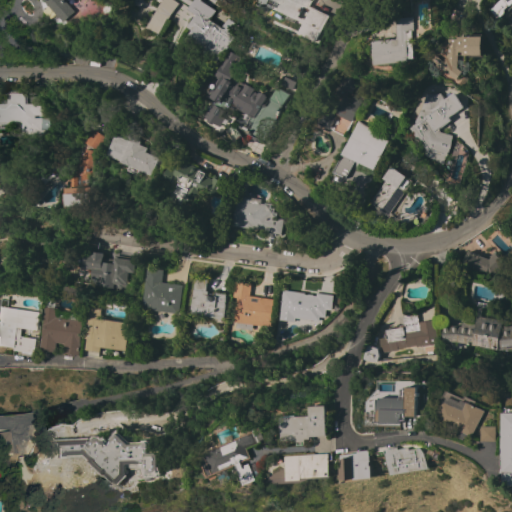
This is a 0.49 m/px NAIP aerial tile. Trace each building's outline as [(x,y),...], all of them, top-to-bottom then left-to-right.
[(65,0),(76,11),(66,21),(45,0),(65,0)] [(172,0),(157,0),(147,29),(161,34),(172,0)] [(238,27),(231,37),(233,38),(215,64),(183,41),(190,31),(185,28),(194,14),(186,9),(192,0),(198,0),(213,11),(208,19),(220,26),(226,18),(238,27)] [(309,0),(307,6),(327,16),(316,41),(296,32),(302,19),(303,20),(308,10),(301,7),(296,19),(254,0),(309,0)] [(498,0),(511,0),(511,5),(497,20),(494,17),(493,18),(488,12),(489,10),(489,9),(498,0)] [(467,14),(463,27),(459,25),(459,27),(447,24),(452,9),(467,14)] [(398,38),(396,19),(414,17),(415,30),(413,31),(416,59),(410,59),(410,61),(375,65),(373,41),(398,38)] [(436,55),(446,62),(447,60),(447,52),(449,51),(448,39),(457,39),(457,37),(468,36),(468,35),(482,34),(483,56),(464,57),(464,52),(459,52),(459,55),(459,68),(463,71),(457,79),(432,61),(436,55)] [(244,67),(236,81),(259,95),(260,92),(268,97),(267,98),(270,100),(276,88),(287,94),(280,106),(283,107),(262,144),(252,138),(253,137),(246,133),(249,128),(246,127),(251,118),(230,106),(227,111),(236,117),(230,127),(224,124),(222,127),(216,123),(215,125),(209,121),(210,120),(208,118),(209,117),(208,116),(214,105),(213,104),(214,101),(217,103),(218,101),(212,97),(222,79),(217,76),(228,58),(244,67)] [(288,76),(297,80),(293,89),(284,85),(288,76)] [(350,98),(351,97),(360,101),(344,135),(317,122),(334,85),(338,86),(340,83),(335,80),(338,76),(342,78),(343,76),(347,78),(348,76),(350,76),(351,77),(353,78),(353,79),(352,81),(356,82),(352,93),(348,91),(345,96),(350,98)] [(11,122),(9,124),(0,124),(0,100),(9,91),(31,91),(31,94),(27,94),(26,96),(26,104),(43,104),(43,115),(34,115),(34,118),(48,118),(50,124),(48,130),(44,130),(45,141),(34,142),(34,135),(21,135),(20,121),(11,122)] [(424,99),(426,94),(433,95),(440,93),(445,102),(442,104),(444,106),(439,110),(446,118),(444,119),(436,125),(440,132),(452,135),(451,146),(447,156),(446,156),(444,164),(424,154),(426,150),(417,137),(416,138),(409,128),(415,123),(414,122),(420,109),(421,109),(424,99)] [(387,141),(374,170),(355,160),(345,179),(332,173),(358,120),(387,141)] [(83,142),(91,129),(105,137),(96,151),(83,142)] [(116,130),(141,141),(140,144),(148,148),(146,152),(159,158),(152,175),(139,170),(137,175),(128,170),(130,166),(106,154),(116,130)] [(94,155),(95,155),(93,163),(95,163),(94,168),(93,167),(91,176),(87,175),(87,192),(89,191),(90,205),(72,206),(70,172),(75,172),(77,164),(79,164),(81,153),(83,153),(83,149),(95,151),(94,155)] [(354,163),(340,157),(330,178),(358,190),(365,175),(351,168),(354,163)] [(200,188),(194,200),(186,196),(185,198),(175,193),(176,190),(162,183),(170,165),(177,168),(181,159),(201,169),(200,170),(207,173),(205,176),(212,179),(214,177),(225,182),(219,197),(200,188)] [(411,181),(388,216),(369,203),(385,181),(382,178),(390,166),(411,181)] [(236,182),(234,186),(225,181),(229,173),(237,176),(239,177),(236,182)] [(12,197),(7,196),(7,188),(8,188),(16,188),(16,197),(12,197)] [(281,234),(268,232),(266,229),(254,227),(253,229),(232,226),(236,195),(261,199),(260,203),(264,204),(264,202),(271,203),(270,207),(274,208),(273,212),(277,213),(277,218),(283,219),(281,234)] [(220,205),(224,206),(221,217),(217,216),(216,213),(213,213),(214,209),(220,205)] [(93,269),(91,269),(91,271),(81,269),(81,267),(80,267),(82,253),(91,255),(91,251),(104,253),(103,262),(113,263),(114,257),(135,260),(134,273),(128,272),(126,283),(125,283),(125,287),(121,289),(91,285),(93,269)] [(494,252),(508,267),(500,274),(497,271),(493,275),(488,273),(487,274),(463,265),(469,251),(481,255),(481,254),(489,256),(494,252)] [(148,268),(159,270),(159,269),(164,270),(162,282),(183,285),(178,314),(142,308),(148,268)] [(195,277),(208,279),(206,291),(208,291),(208,293),(214,294),(214,292),(227,294),(223,319),(222,319),(222,323),(204,320),(204,316),(190,314),(195,277)] [(251,283),(250,296),(274,299),(269,327),(252,325),(251,330),(235,328),(236,322),(234,322),(237,297),(233,297),(236,282),(251,283)] [(85,296),(85,300),(65,297),(65,293),(66,287),(86,290),(85,296)] [(305,293),(304,294),(316,296),(316,293),(332,295),(330,310),(317,309),(316,314),(310,314),(309,320),(304,319),(303,323),(279,320),(283,290),(305,293)] [(40,312),(34,353),(13,350),(14,347),(0,345),(0,319),(2,306),(40,312)] [(58,308),(58,311),(79,314),(78,319),(83,320),(78,355),(74,355),(72,356),(68,356),(66,354),(63,353),(64,343),(56,342),(55,352),(40,350),(46,306),(58,308)] [(85,338),(89,307),(101,309),(100,318),(129,322),(125,351),(101,347),(100,352),(85,350),(87,338),(85,338)] [(378,339),(387,337),(386,330),(399,328),(398,326),(404,325),(403,315),(418,313),(419,322),(435,319),(439,344),(422,346),(416,347),(416,346),(397,348),(397,350),(381,353),(378,339)] [(442,326),(454,326),(462,326),(463,322),(476,324),(479,316),(504,320),(502,327),(511,325),(511,348),(497,350),(457,342),(443,342),(442,326)] [(362,359),(367,345),(377,349),(378,356),(377,361),(370,361),(362,359)] [(407,397),(407,388),(412,388),(412,387),(424,387),(424,392),(425,392),(425,396),(424,396),(424,417),(412,417),(412,426),(407,426),(407,424),(387,424),(387,422),(382,422),(382,399),(385,399),(385,398),(407,397)] [(491,410),(479,437),(478,436),(476,440),(472,438),(471,440),(459,434),(462,428),(443,419),(451,401),(470,410),(474,402),(491,410)] [(312,416),(311,407),(327,406),(329,435),(313,437),(313,439),(308,439),(308,441),(308,445),(300,445),(299,442),(299,440),(284,441),(282,416),(297,415),(297,417),(312,416)] [(251,448),(255,458),(246,462),(247,466),(252,463),(260,480),(247,485),(240,469),(241,468),(240,465),(211,478),(201,455),(223,446),(230,443),(228,438),(235,435),(237,440),(242,438),(256,432),(255,430),(262,426),(268,439),(264,440),(265,443),(251,448)] [(503,426),(503,441),(488,441),(488,426),(503,426)] [(12,452),(0,454),(0,431),(8,430),(12,452)] [(130,466),(130,469),(131,470),(131,472),(130,473),(129,473),(129,475),(123,481),(122,482),(123,483),(123,485),(123,486),(122,487),(121,488),(120,488),(119,488),(117,487),(116,486),(116,484),(117,482),(109,474),(108,475),(93,461),(94,460),(88,454),(57,456),(56,441),(93,439),(95,441),(98,438),(104,437),(107,441),(108,440),(110,440),(112,441),(114,439),(114,438),(114,437),(114,435),(115,435),(116,434),(118,434),(118,435),(120,433),(132,444),(147,443),(148,442),(149,442),(150,442),(152,442),(153,443),(153,444),(153,447),(152,448),(153,453),(162,452),(165,476),(154,478),(155,479),(153,481),(151,481),(150,480),(149,479),(148,478),(148,477),(150,474),(148,468),(147,464),(131,464),(130,466)] [(397,475),(390,450),(404,447),(404,449),(415,447),(415,450),(427,448),(430,452),(431,453),(435,468),(432,469),(397,475)] [(345,455),(361,453),(361,452),(373,450),(376,480),(347,483),(344,483),(344,479),(343,480),(341,460),(344,459),(344,455),(345,455)] [(332,453),(333,476),(304,478),(304,480),(290,481),(288,456),(332,453)] [(167,465),(176,465),(177,478),(168,479),(167,465)]
